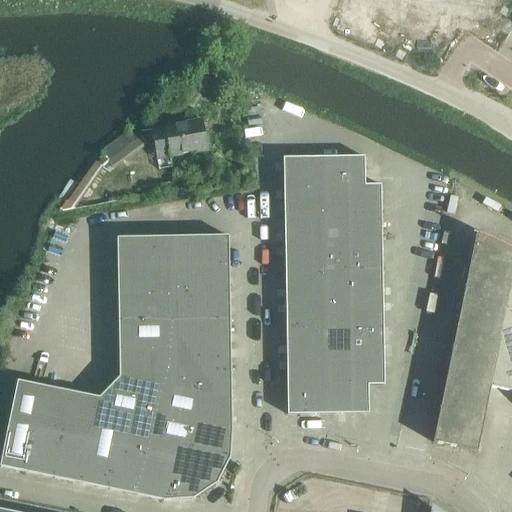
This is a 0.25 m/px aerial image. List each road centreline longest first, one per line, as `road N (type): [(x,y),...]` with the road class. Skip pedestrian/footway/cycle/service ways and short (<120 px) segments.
road 1 (unclassified): [(437,89),(204,0)]
road 2 (unclassified): [(469,511),(450,495),(289,462),(269,475),(264,511)]
